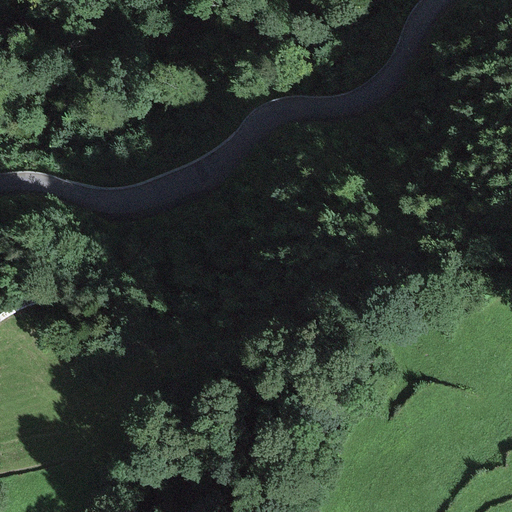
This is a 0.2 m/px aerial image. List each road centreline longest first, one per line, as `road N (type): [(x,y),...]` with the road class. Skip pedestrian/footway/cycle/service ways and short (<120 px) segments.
road 1 (unclassified): [(438,0),(397,70),(366,97),(280,114),(233,154),(166,188),(116,198),(0,184)]
road 2 (motorway): [(147,511),(0,214)]
